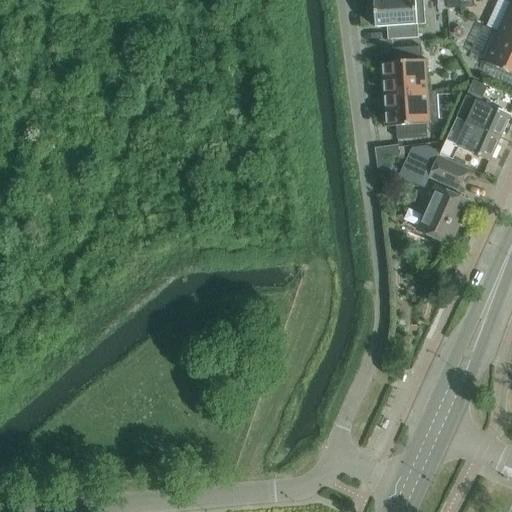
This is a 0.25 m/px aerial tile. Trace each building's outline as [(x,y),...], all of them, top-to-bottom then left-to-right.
[(423,0),(393,0),(371,3),(375,28),(387,28),(388,40),(418,38),(417,25),(425,25),(423,0)] [(446,0),(448,10),(459,10),(458,0),(446,0)] [(470,0),(458,0),(459,10),(471,9),(470,0)] [(511,8),(510,8),(496,36),(511,43),(511,8)] [(511,75),(511,43),(496,36),(484,62),(511,75)] [(380,64),(382,95),(428,92),(426,60),(422,61),(421,48),(391,50),(392,63),(380,64)] [(478,128),(501,139),(510,116),(479,103),(481,98),(480,97),(484,88),(472,82),(468,92),(469,92),(457,119),(478,128)] [(436,92),(428,92),(382,95),(384,128),(396,127),(397,140),(427,138),(426,125),(438,124),(436,92)] [(478,128),(457,119),(440,154),(452,160),(459,145),(491,160),(501,139),(478,128)] [(374,148),(379,181),(390,180),(394,173),(394,164),(388,160),(387,158),(404,157),(403,148),(399,148),(398,146),(374,148)] [(468,171),(437,157),(428,177),(459,191),(468,171)] [(450,245),(459,223),(469,201),(437,187),(418,231),(450,245)]
